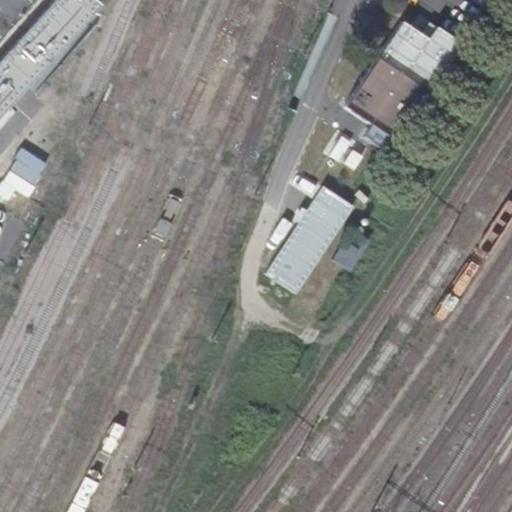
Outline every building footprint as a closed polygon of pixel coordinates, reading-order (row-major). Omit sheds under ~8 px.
[(0,0),(0,35),(31,0),(0,0)] [(52,0),(0,58),(0,130),(16,113),(9,107),(99,7),(90,0),(52,0)] [(427,34),(434,23),(418,13),(411,24),(427,34)] [(346,106),(344,110),(369,126),(358,143),(385,161),(451,58),(454,54),(458,47),(433,31),(426,42),(399,24),(346,106)] [(350,140),(340,134),(332,146),(343,153),(350,140)] [(2,186),(30,198),(47,160),(19,148),(2,186)] [(298,292),(353,203),(320,183),(265,272),(298,292)] [(366,246),(348,234),(329,263),(347,275),(366,246)]
